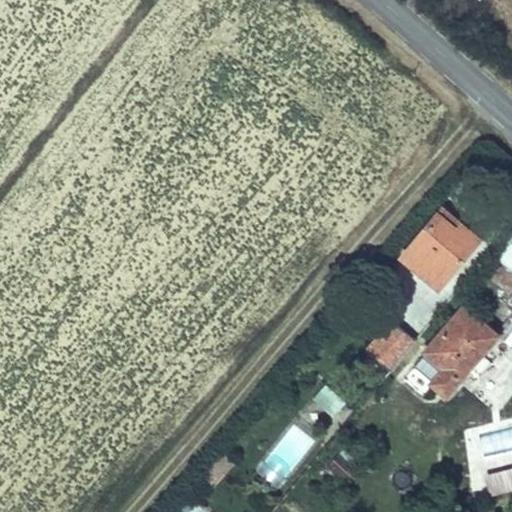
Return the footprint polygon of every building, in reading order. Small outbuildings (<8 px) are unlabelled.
[(450,227),(434,214),(403,252),(436,282),(475,235),(457,219),(450,227)] [(511,264),(511,232),(497,255),(511,264)] [(440,364),(425,381),(443,395),(495,333),(459,302),(420,348),(440,364)] [(391,317),(368,346),(392,366),(416,337),(391,317)] [(312,369),(301,359),(290,373),(300,382),(312,369)] [(321,383),(311,403),(335,415),(345,395),(321,383)] [(298,421),(261,466),(277,479),(314,433),(298,421)] [(511,430),(480,433),(482,453),(511,450),(511,430)] [(202,511),(207,506),(190,493),(175,511),(202,511)]
